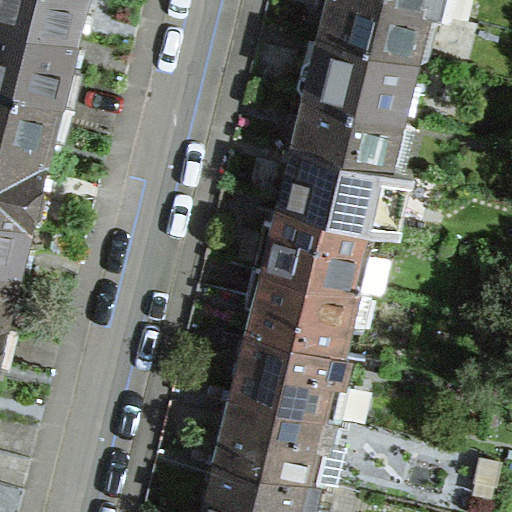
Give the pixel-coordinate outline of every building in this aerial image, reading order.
[(0,0),(0,16),(74,35),(77,23),(82,0),(0,0)] [(322,30),(411,52),(422,5),(400,0),(329,0),(325,14),(322,30)] [(400,0),(422,5),(441,10),(443,0),(400,0)] [(80,66),(67,63),(74,35),(0,16),(0,82),(72,101),(75,88),(80,66)] [(302,70),(299,80),(306,91),(307,92),(390,113),(399,76),(410,79),(416,53),(411,52),(322,30),(315,54),(304,60),(302,70)] [(50,131),(63,135),(72,101),(0,82),(0,148),(43,159),(46,146),(50,131)] [(390,113),(307,92),(298,126),(295,139),(385,161),(396,114),(390,113)] [(385,161),(295,139),(285,179),(280,199),(364,220),(372,188),(383,191),(390,162),(385,161)] [(0,214),(28,221),(29,219),(40,214),(41,210),(45,193),(38,184),(43,159),(0,148),(0,214)] [(364,220),(280,199),(275,220),(265,218),(259,240),(254,260),(348,283),(379,289),(383,287),(391,257),(388,253),(369,249),(376,223),(364,220)] [(0,266),(16,270),(19,257),(28,221),(0,214),(0,266)] [(249,325),(345,349),(351,322),(340,319),(348,283),(254,260),(244,300),(254,303),(253,309),(249,325)] [(0,317),(4,318),(7,306),(16,270),(0,266),(0,317)] [(17,324),(3,321),(4,318),(0,317),(0,359),(7,361),(17,324)] [(321,410),(329,376),(341,379),(348,350),(345,349),(249,325),(238,368),(233,388),(321,410)] [(346,446),(325,440),(332,413),(321,410),(233,388),(222,432),(218,451),(317,476),(337,481),(346,446)] [(329,511),(330,508),(310,503),(317,476),(218,451),(206,498),(202,511),(329,511)]
